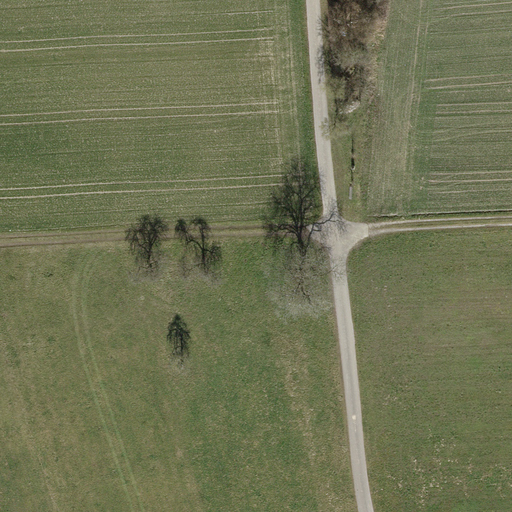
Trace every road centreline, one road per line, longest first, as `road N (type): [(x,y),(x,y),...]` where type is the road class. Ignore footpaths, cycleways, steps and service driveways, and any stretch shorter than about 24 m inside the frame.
road 1 (track): [(368,511),(323,147),(314,0)]
road 2 (track): [(0,247),(333,229)]
road 3 (track): [(511,221),(333,229)]
